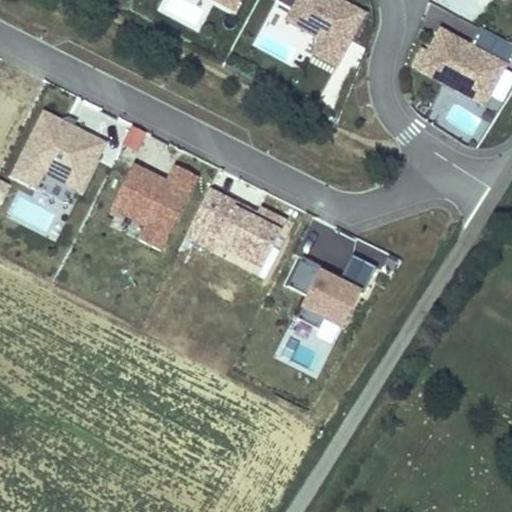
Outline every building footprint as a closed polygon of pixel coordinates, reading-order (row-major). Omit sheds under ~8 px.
[(242,0),(214,0),(212,3),(234,15),(242,0)] [(290,12),(297,0),(277,0),(275,4),(290,12)] [(368,16),(338,0),(297,0),(290,12),(284,24),(318,42),(310,58),(337,72),(368,16)] [(509,66),(440,29),(428,52),(421,49),(411,68),(417,71),(416,74),(485,111),(509,66)] [(108,145),(43,113),(10,179),(38,192),(46,177),(82,196),(108,145)] [(146,136),(132,128),(122,147),(136,155),(146,136)] [(161,253),(199,180),(175,168),(167,183),(134,166),(110,213),(143,230),(137,241),(161,253)] [(10,187),(0,181),(0,205),(1,206),(10,187)] [(257,215),(210,191),(185,240),(214,255),(217,249),(262,272),(287,222),(260,209),(257,215)] [(300,313),(343,334),(375,269),(352,258),(340,283),(320,274),(322,270),(302,260),(287,290),(307,300),(300,313)]
